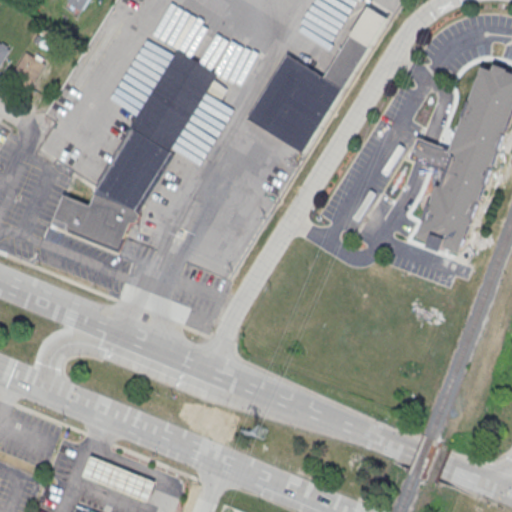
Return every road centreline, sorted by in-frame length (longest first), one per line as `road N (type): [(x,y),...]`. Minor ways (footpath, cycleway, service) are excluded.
road 1 (residential): [(211,366),(406,32),(447,0)]
road 2 (primary): [(339,424),(225,396),(72,337),(49,356),(58,396)]
road 3 (primary): [(58,396),(219,463)]
road 4 (primary): [(219,463),(336,511)]
road 5 (primary): [(229,374),(114,328)]
road 6 (primary): [(114,328),(0,282)]
